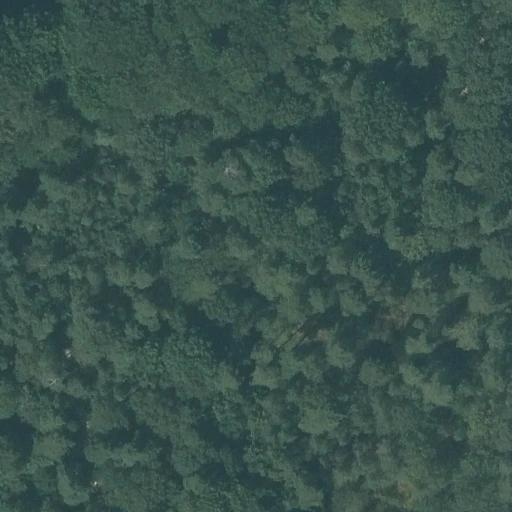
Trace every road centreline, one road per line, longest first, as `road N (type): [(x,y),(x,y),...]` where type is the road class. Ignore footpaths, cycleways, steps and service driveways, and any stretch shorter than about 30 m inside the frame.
road 1 (track): [(99,511),(0,111)]
road 2 (track): [(0,93),(230,0)]
